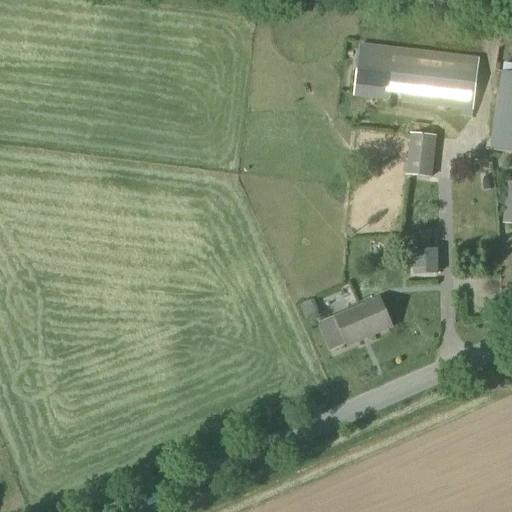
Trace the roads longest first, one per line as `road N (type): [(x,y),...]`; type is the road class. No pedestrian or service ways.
road 1 (unclassified): [(126,511),(511,343)]
road 2 (track): [(190,511),(511,372)]
